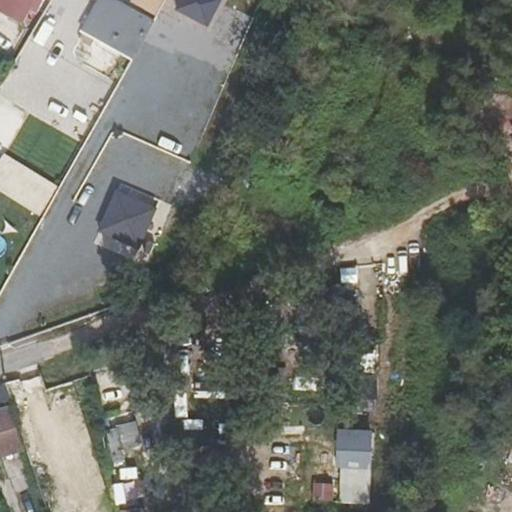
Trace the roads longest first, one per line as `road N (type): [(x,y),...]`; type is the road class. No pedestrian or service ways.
road 1 (unclassified): [(279,274),(0,366)]
road 2 (track): [(511,184),(461,196),(279,274)]
